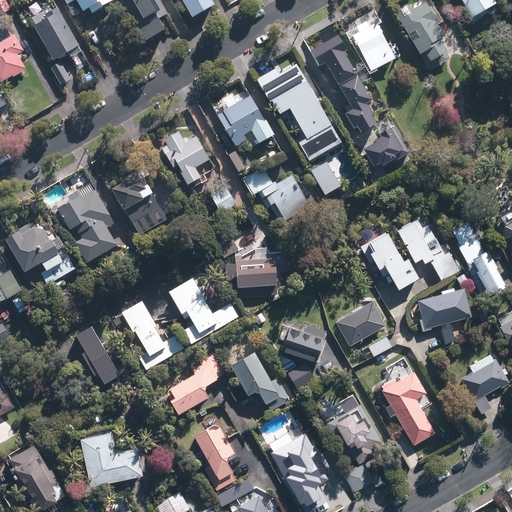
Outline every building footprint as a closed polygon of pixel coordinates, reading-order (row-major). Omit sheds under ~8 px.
[(0,0),(0,15),(9,10),(3,0),(0,0)] [(113,3),(111,0),(62,0),(66,7),(68,6),(74,3),(81,16),(88,12),(90,16),(113,3)] [(118,0),(144,44),(163,34),(156,23),(167,18),(156,0),(118,0)] [(398,14),(425,61),(443,51),(432,33),(437,30),(429,15),(432,13),(424,0),(423,0),(423,1),(422,0),(416,0),(408,5),(410,8),(398,14)] [(495,1),(494,0),(461,0),(468,10),(466,11),(472,21),(483,15),(480,10),(495,1)] [(79,49),(56,10),(46,16),(44,12),(31,20),(35,28),(32,29),(53,64),(79,49)] [(359,30),(352,34),(370,69),(394,56),(375,22),(369,25),(366,19),(356,25),(359,30)] [(479,25),(466,32),(472,43),(485,36),(479,25)] [(340,85),(357,75),(344,52),(347,50),(338,35),(312,50),(320,65),(326,62),(340,85)] [(0,82),(1,84),(26,70),(18,56),(24,52),(15,37),(0,45),(0,82)] [(71,81),(61,64),(51,69),(61,87),(71,81)] [(341,141),(297,65),(280,75),(276,69),(258,80),(270,101),(271,100),(280,114),(290,108),(308,137),(298,142),(309,160),(341,141)] [(372,100),(357,75),(340,85),(354,109),(346,113),(354,128),(358,126),(361,132),(376,123),(372,115),(374,114),(367,103),(372,100)] [(218,115),(233,141),(234,141),(236,146),(247,140),(244,135),(252,131),(259,143),(274,134),(266,120),(265,121),(251,95),(224,111),(224,112),(218,115)] [(378,141),(364,149),(377,171),(409,152),(394,126),(380,134),(382,137),(377,140),(378,141)] [(210,156),(196,133),(188,138),(187,135),(184,136),(179,128),(164,137),(167,142),(162,145),(173,165),(177,162),(181,168),(179,169),(187,182),(200,175),(195,165),(210,156)] [(274,181),(272,182),(264,167),(242,179),(252,196),(258,193),(267,208),(270,206),(279,223),(308,206),(291,175),(276,184),(274,181)] [(137,171),(111,186),(123,207),(124,206),(132,219),(140,233),(168,218),(151,189),(152,189),(142,173),(139,175),(137,171)] [(227,184),(211,192),(221,211),(237,202),(227,184)] [(77,188),(55,201),(70,227),(75,224),(82,235),(75,239),(87,259),(116,242),(106,224),(114,219),(95,188),(82,195),(77,188)] [(422,259),(426,256),(440,279),(457,269),(443,244),(437,247),(422,221),(418,224),(412,214),(392,225),(412,259),(419,254),(422,259)] [(470,279),(481,298),(502,287),(500,284),(502,283),(492,267),(494,266),(484,249),(482,250),(465,220),(448,229),(457,244),(455,244),(465,262),(464,262),(467,268),(466,269),(471,278),(470,279)] [(500,225),(501,237),(506,245),(503,247),(509,257),(507,258),(511,267),(511,222),(509,220),(500,225)] [(43,226),(34,224),(20,232),(17,228),(4,236),(24,269),(40,259),(45,268),(41,271),(47,282),(76,265),(57,233),(55,235),(52,231),(48,234),(43,226)] [(385,268),(398,288),(416,277),(402,254),(398,257),(380,227),(359,241),(357,245),(365,257),(369,255),(379,271),(385,268)] [(239,248),(231,235),(217,244),(224,256),(239,248)] [(275,257),(237,259),(237,263),(226,264),(227,279),(238,279),(239,296),(277,294),(275,257)] [(0,286),(7,298),(19,292),(8,271),(0,275),(0,286)] [(459,283),(466,281),(463,273),(457,275),(459,283)] [(213,311),(204,296),(205,296),(193,275),(169,289),(184,316),(190,314),(194,322),(184,328),(192,342),(239,314),(231,301),(213,311)] [(431,327),(471,317),(464,288),(416,300),(421,319),(419,319),(422,331),(431,329),(431,327)] [(163,340),(151,319),(154,318),(142,298),(122,310),(132,327),(134,326),(148,349),(139,354),(147,368),(185,346),(177,332),(163,340)] [(350,344),(386,324),(372,299),(335,319),(350,344)] [(511,317),(498,326),(511,351),(511,317)] [(2,323),(0,323),(0,340),(8,335),(2,323)] [(316,363),(326,331),(304,324),(302,331),(289,326),(281,351),(316,363)] [(93,325),(78,334),(86,348),(82,351),(95,373),(99,370),(106,381),(121,372),(93,325)] [(373,357),(392,347),(386,337),(368,348),(373,357)] [(264,402),(265,401),(269,409),(290,398),(277,376),(270,380),(253,350),(253,349),(239,357),(239,358),(235,360),(234,361),(234,362),(233,362),(232,364),(232,365),(232,366),(233,367),(233,368),(232,368),(247,393),(254,390),(258,391),(264,402)] [(194,371),(169,386),(168,387),(167,389),(167,391),(167,392),(167,393),(168,394),(170,398),(169,398),(177,412),(178,412),(207,395),(203,388),(204,384),(216,377),(216,376),(224,372),(212,352),(191,365),(194,371)] [(295,364),(293,360),(280,355),(274,357),(283,371),(295,364)] [(458,378),(479,414),(490,408),(482,395),(506,381),(493,357),(458,378)] [(295,392),(314,380),(305,364),(286,376),(295,392)] [(384,387),(381,388),(413,444),(435,431),(415,397),(426,391),(413,369),(394,380),(393,377),(382,384),(384,387)] [(0,418),(0,419),(0,418),(0,414),(14,406),(0,381),(0,418)] [(326,420),(349,460),(356,456),(359,462),(374,453),(371,447),(382,441),(360,401),(326,420)] [(297,405),(283,412),(295,434),(308,426),(297,405)] [(215,425),(214,425),(213,425),(212,425),(212,426),(207,428),(207,427),(193,435),(210,465),(205,469),(217,491),(236,480),(232,472),(233,472),(226,461),(228,457),(234,453),(219,427),(218,427),(218,426),(217,426),(216,425),(215,425)] [(82,436),(92,483),(143,471),(138,445),(115,449),(110,429),(82,436)] [(303,435),(271,453),(304,511),(312,511),(328,503),(318,485),(328,480),(318,461),(321,459),(314,446),(310,448),(303,435)] [(7,468),(18,487),(15,489),(24,504),(28,501),(34,511),(40,508),(40,509),(54,501),(54,500),(62,495),(56,484),(57,483),(48,469),(46,469),(31,443),(5,458),(10,466),(7,468)] [(353,491),(372,480),(362,462),(342,473),(353,491)] [(247,477),(216,495),(224,508),(254,490),(247,477)] [(180,511),(189,508),(179,489),(154,502),(159,511),(180,511)] [(267,511),(258,496),(238,507),(239,508),(232,511),(267,511)]
